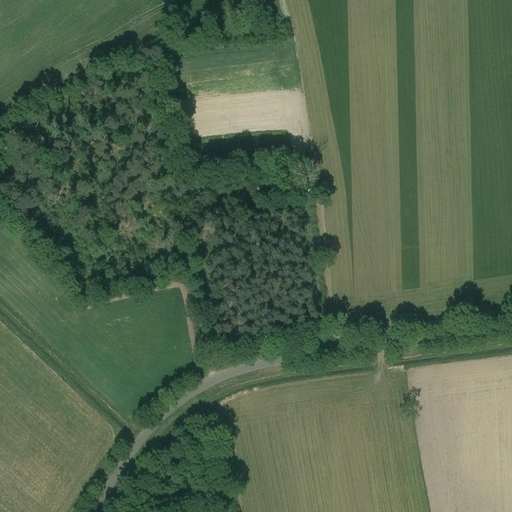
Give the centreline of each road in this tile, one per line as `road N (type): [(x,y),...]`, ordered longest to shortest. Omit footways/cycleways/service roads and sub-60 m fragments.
road 1 (unclassified): [(92,511),(148,429),(213,378),(256,364),(511,330)]
road 2 (track): [(151,44),(213,378)]
